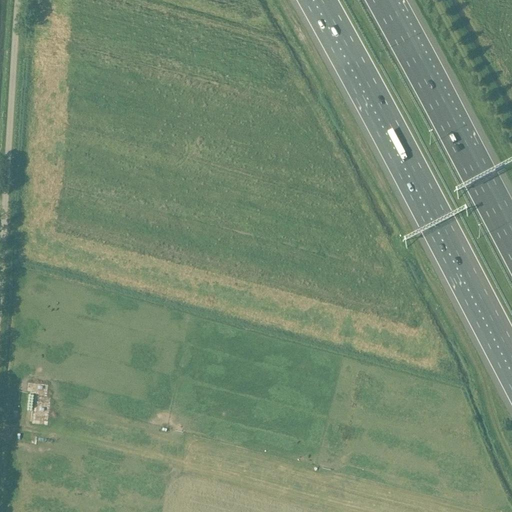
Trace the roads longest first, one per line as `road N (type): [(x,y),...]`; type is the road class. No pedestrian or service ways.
road 1 (motorway): [(318,0),(511,356)]
road 2 (motorway): [(511,254),(380,0)]
road 3 (unclassified): [(0,272),(17,0)]
